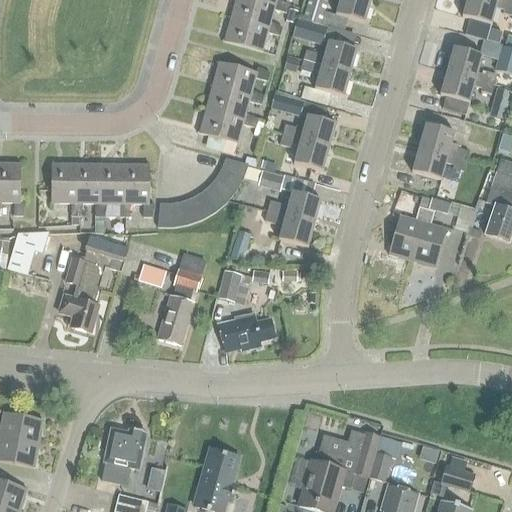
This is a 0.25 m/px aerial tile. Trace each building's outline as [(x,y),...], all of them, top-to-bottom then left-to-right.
[(274,8),(244,0),(235,0),(230,21),(267,31),(269,25),(272,12),(285,16),(287,7),(275,2),(274,8)] [(244,0),(274,8),(275,2),(275,0),(244,0)] [(315,0),(307,0),(301,22),(320,27),(327,3),(315,0)] [(371,3),(359,0),(323,0),(330,2),(331,0),(339,2),(335,19),(364,27),(371,3)] [(461,18),(461,19),(469,21),(490,27),(491,28),(492,26),(491,26),(496,10),(503,13),(502,16),(511,18),(511,19),(511,21),(511,7),(484,0),(466,0),(462,18),(461,18)] [(281,30),(269,25),(267,31),(230,21),(223,44),(261,55),(266,35),(279,39),(281,30)] [(320,27),(301,22),(297,21),(291,39),(322,48),(327,30),(320,27)] [(306,53),(303,63),(350,77),(356,54),(327,46),(322,62),(315,60),(316,56),(306,53)] [(511,77),(511,51),(500,48),(494,73),(511,77)] [(453,51),(446,73),(493,87),(496,77),(486,74),(485,77),(481,76),(477,75),(482,59),(483,58),(479,57),(453,49),(452,51),(453,51)] [(350,77),(303,63),(300,73),(310,76),(311,74),(318,76),(314,93),(343,101),(350,77)] [(210,88),(209,88),(249,99),(251,93),(254,80),(267,84),(269,75),(257,69),(255,75),(216,64),(216,65),(218,66),(212,88),(210,88)] [(439,96),(439,97),(446,99),(469,105),(469,106),(469,104),(474,88),(481,91),(480,94),(490,97),(493,87),(446,73),(440,96),(439,96)] [(203,111),(243,122),(244,116),(248,103),(261,107),(263,98),(251,93),(249,99),(209,88),(209,89),(212,89),(206,111),(203,111)] [(511,98),(511,93),(498,90),(490,118),(506,122),(511,98)] [(270,110),(298,119),(303,104),(274,95),(270,110)] [(197,134),(197,135),(207,138),(223,142),(220,154),(233,157),(236,146),(242,127),(254,130),(253,136),(260,138),(264,124),(257,122),(244,116),(243,122),(203,111),(203,112),(206,113),(200,135),(197,134)] [(284,128),(281,138),(329,152),(335,128),(306,120),(301,137),(293,135),(294,131),(284,128)] [(425,128),(418,151),(465,164),(468,154),(458,151),(457,154),(449,152),(451,146),(454,136),(455,135),(425,127),(424,128),(425,128)] [(329,152),(281,138),(279,148),(289,151),(289,148),(297,150),(293,167),(322,175),(329,152)] [(411,173),(411,174),(441,183),(441,182),(445,166),(453,168),(452,171),(462,174),(465,164),(418,151),(412,173),(411,173)] [(224,161),(220,171),(242,182),(247,168),(224,161)] [(511,166),(499,162),(495,174),(511,179),(511,166)] [(19,164),(0,164),(0,202),(0,203),(0,202),(13,203),(13,216),(22,216),(24,203),(18,203),(19,164)] [(79,217),(81,204),(75,203),(75,165),(51,165),(50,203),(70,203),(70,217),(79,217)] [(75,203),(81,204),(94,204),(94,217),(103,217),(105,204),(99,204),(100,165),(75,165),(75,203)] [(124,166),(100,165),(99,204),(105,204),(118,204),(118,217),(127,218),(129,204),(123,204),(124,166)] [(148,166),(124,166),(123,204),(129,204),(142,204),(142,218),(151,218),(153,204),(148,204),(148,166)] [(220,171),(214,180),(235,195),(242,182),(220,171)] [(262,173),(258,188),(279,194),(283,179),(262,173)] [(511,182),(494,176),(489,190),(500,194),(494,209),(483,238),(507,247),(511,233),(511,182)] [(214,180),(207,188),(225,206),(235,195),(214,180)] [(207,188),(199,195),(213,215),(225,206),(207,188)] [(199,195),(189,200),(200,222),(213,215),(199,195)] [(387,258),(410,264),(425,213),(428,201),(421,199),(421,197),(416,195),(410,214),(416,216),(413,224),(397,219),(387,258)] [(269,206),(266,215),(313,229),(320,205),(290,197),(285,214),(278,212),(279,208),(269,206)] [(189,200),(179,203),(185,227),(200,222),(189,200)] [(425,213),(410,264),(434,271),(445,233),(429,228),(433,213),(446,217),(450,205),(430,200),(427,213),(425,213)] [(179,203),(168,205),(171,229),(185,227),(179,203)] [(171,229),(168,205),(158,205),(155,228),(171,229)] [(313,229),(266,215),(263,225),(273,228),(274,225),(282,227),(277,244),(306,252),(313,229)] [(0,270),(5,271),(9,243),(8,243),(8,240),(6,239),(1,239),(0,239),(0,270)] [(63,298),(59,314),(74,319),(70,330),(89,335),(97,308),(95,307),(100,292),(97,291),(103,269),(120,274),(127,251),(89,240),(85,254),(92,256),(89,266),(82,263),(71,260),(64,284),(78,288),(74,301),(63,298)] [(42,272),(47,245),(23,241),(18,268),(42,272)] [(234,244),(229,260),(240,263),(245,246),(234,244)] [(147,264),(141,281),(164,289),(170,272),(147,264)] [(170,299),(157,342),(178,349),(192,305),(189,304),(192,293),(196,294),(201,279),(200,279),(179,272),(178,272),(173,287),(175,288),(172,299),(170,299)] [(241,277),(223,272),(216,300),(233,305),(241,277)] [(222,330),(218,331),(222,348),(224,355),(228,354),(230,353),(241,351),(241,352),(260,348),(259,344),(274,340),(269,322),(255,325),(252,316),(234,320),(234,323),(221,326),(222,330)] [(0,430),(0,439),(38,446),(43,422),(3,414),(0,431),(0,430)] [(137,472),(145,434),(143,434),(140,430),(134,429),(131,431),(128,431),(127,435),(110,431),(103,465),(105,465),(101,483),(125,488),(129,470),(137,472)] [(302,492),(298,508),(312,511),(332,511),(339,488),(349,491),(354,476),(367,480),(379,439),(365,435),(364,437),(350,433),(347,445),(322,438),(315,464),(311,463),(302,492)] [(38,446),(0,439),(0,463),(34,471),(38,446)] [(381,439),(376,455),(390,459),(395,461),(400,445),(381,439)] [(230,504),(235,488),(229,486),(237,459),(210,451),(194,509),(205,511),(221,511),(225,502),(230,504)] [(376,455),(369,480),(383,484),(390,459),(376,455)] [(440,486),(468,494),(473,477),(445,469),(440,486)] [(0,507),(13,511),(19,511),(27,491),(0,481),(0,507)] [(412,511),(417,496),(387,487),(379,511),(412,511)] [(118,497),(114,511),(145,511),(147,504),(118,497)] [(470,511),(471,511),(441,502),(437,511),(470,511)]
